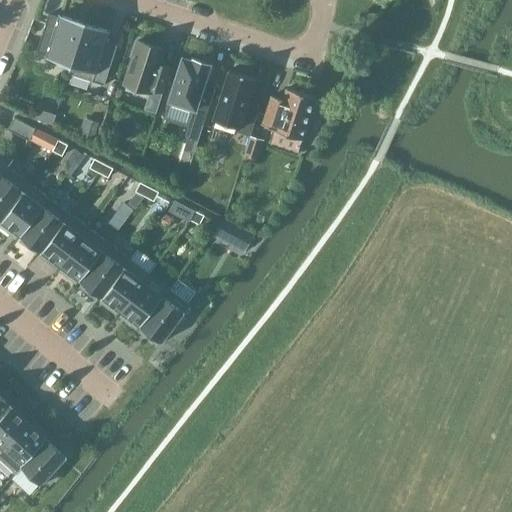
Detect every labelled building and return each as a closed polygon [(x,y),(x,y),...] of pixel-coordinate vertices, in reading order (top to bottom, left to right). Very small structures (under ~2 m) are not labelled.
[(46,23),(37,52),(71,63),(68,74),(69,74),(85,24),(61,17),(58,26),(46,23)] [(104,86),(117,45),(106,42),(109,32),(85,24),(69,74),(104,86)] [(159,65),(164,50),(138,41),(124,85),(150,94),(152,90),(162,93),(170,68),(159,65)] [(193,59),(192,61),(183,58),(169,101),(194,110),(191,121),(203,125),(213,94),(203,91),(202,90),(210,64),(193,59)] [(256,79),(229,70),(212,123),(250,136),(260,106),(249,102),(251,96),(250,96),(256,79)] [(272,96),(262,125),(274,129),(273,131),(304,140),(317,99),(287,89),(283,100),(272,96)] [(35,129),(14,117),(8,129),(29,140),(35,129)] [(85,119),(80,136),(92,140),(98,123),(85,119)] [(49,135),(43,148),(52,152),(59,140),(49,135)] [(59,140),(52,152),(62,157),(68,145),(59,140)] [(184,146),(179,163),(189,166),(194,150),(184,146)] [(132,151),(128,161),(137,165),(141,154),(132,151)] [(90,168),(99,173),(104,164),(95,159),(90,168)] [(0,178),(9,167),(0,160),(0,178)] [(99,173),(109,178),(114,169),(104,164),(99,173)] [(0,220),(29,182),(9,167),(0,178),(0,220)] [(126,178),(122,186),(130,191),(135,182),(126,178)] [(3,222),(0,225),(11,234),(14,230),(21,235),(49,198),(29,182),(0,220),(3,222)] [(136,192),(145,197),(150,187),(140,183),(136,192)] [(145,197),(154,202),(159,192),(150,187),(145,197)] [(34,245),(41,251),(69,213),(49,198),(21,235),(23,237),(20,241),(31,249),(34,245)] [(179,203),(174,213),(186,219),(191,209),(186,206),(179,203)] [(190,220),(200,225),(205,216),(195,211),(190,220)] [(43,252),(40,256),(51,264),(54,260),(61,266),(89,228),(69,213),(41,251),(43,252)] [(224,219),(216,233),(230,241),(238,227),(224,219)] [(79,279),(81,281),(110,243),(89,228),(61,266),(68,271),(66,275),(76,283),(79,279)] [(83,283),(81,286),(92,295),(94,291),(101,296),(130,258),(110,243),(81,281),(83,283)] [(114,306),(121,311),(150,273),(130,258),(101,296),(103,298),(101,301),(112,310),(114,306)] [(129,317),(126,320),(137,328),(139,325),(142,326),(170,289),(150,273),(121,311),(129,317)] [(178,330),(186,320),(182,317),(191,305),(170,289),(142,326),(149,332),(146,335),(157,344),(159,340),(163,343),(174,327),(178,330)] [(0,416),(11,405),(9,403),(12,400),(2,391),(0,392),(0,416)] [(0,416),(0,454),(29,422),(23,416),(26,413),(16,404),(13,407),(11,405),(0,416)] [(0,454),(0,459),(16,474),(48,439),(46,437),(49,434),(39,425),(36,428),(29,422),(0,454)] [(42,484),(46,481),(49,484),(58,475),(54,471),(67,457),(64,454),(67,451),(57,442),(55,445),(48,439),(16,474),(17,475),(23,467),(42,484)]
